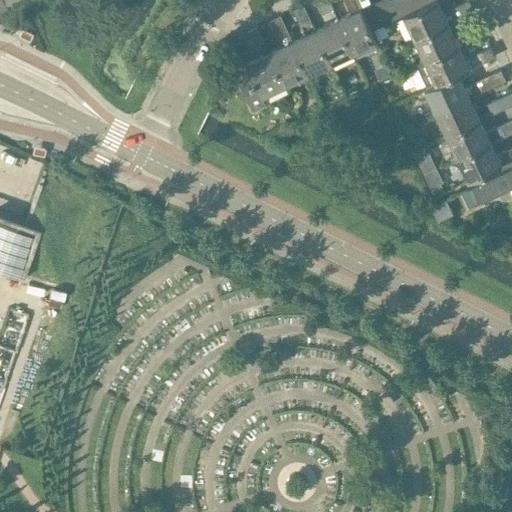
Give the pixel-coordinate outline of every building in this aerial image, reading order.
[(316,0),(323,12),(333,7),(329,0),(316,0)] [(377,40),(371,29),(361,7),(358,0),(345,0),(351,12),(338,18),(353,51),(377,40)] [(383,24),(394,18),(385,0),(376,0),(373,2),(383,24)] [(385,0),(394,18),(404,14),(404,13),(405,13),(399,0),(385,0)] [(399,0),(405,13),(417,7),(413,0),(399,0)] [(404,14),(415,37),(448,21),(473,10),(468,0),(466,0),(443,11),(438,0),(431,0),(428,2),(417,7),(405,13),(404,13),(404,14)] [(371,29),(383,24),(373,2),(361,7),(371,29)] [(293,8),(300,23),(310,18),(303,3),(293,8)] [(285,83),(308,73),(292,40),(292,39),(281,14),(270,19),(282,44),(270,50),(269,50),(285,83)] [(330,62),(353,51),(338,18),(315,29),(330,62)] [(415,37),(426,59),(459,44),(484,32),(479,22),(454,34),(448,21),(415,37)] [(262,94),(285,83),(269,50),(270,50),(258,25),(247,30),(259,55),(246,61),(252,76),(242,81),(253,105),(265,99),(262,94)] [(308,73),(330,62),(315,29),(292,39),(292,40),(308,73)] [(417,64),(427,86),(436,82),(458,72),(459,72),(495,55),(490,45),(465,57),(459,44),(426,59),(417,64)] [(425,87),(436,110),(469,95),(470,95),(506,78),(501,68),(465,85),(459,72),(458,72),(436,82),(427,86),(425,87)] [(486,102),(491,113),(511,103),(511,91),(511,90),(486,102)] [(436,110),(447,133),(480,118),(470,95),(469,95),(436,110)] [(447,133),(457,156),(491,140),(491,141),(511,130),(511,118),(486,130),(480,118),(447,133)] [(457,156),(468,179),(483,172),(483,173),(502,164),(501,164),(511,158),(511,145),(497,153),(491,141),(491,140),(457,156)] [(511,167),(471,187),(479,203),(511,187),(511,167)]
